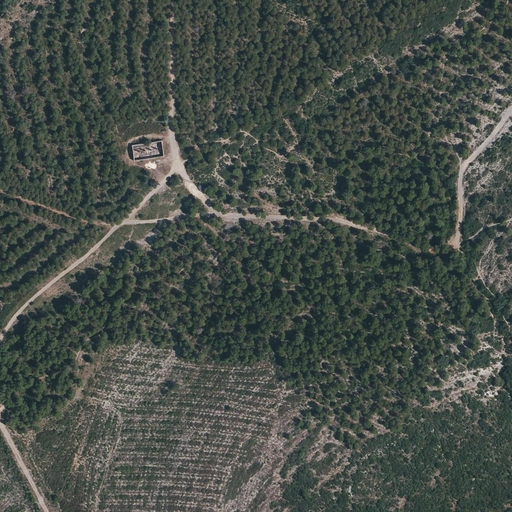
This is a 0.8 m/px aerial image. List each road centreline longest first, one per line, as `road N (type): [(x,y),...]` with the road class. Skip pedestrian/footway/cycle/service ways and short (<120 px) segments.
road 1 (track): [(511,110),(464,162),(452,247),(421,248),(348,221),(212,211)]
road 2 (track): [(173,0),(179,166)]
road 3 (track): [(117,225),(17,313),(0,338)]
road 4 (track): [(117,225),(0,189)]
